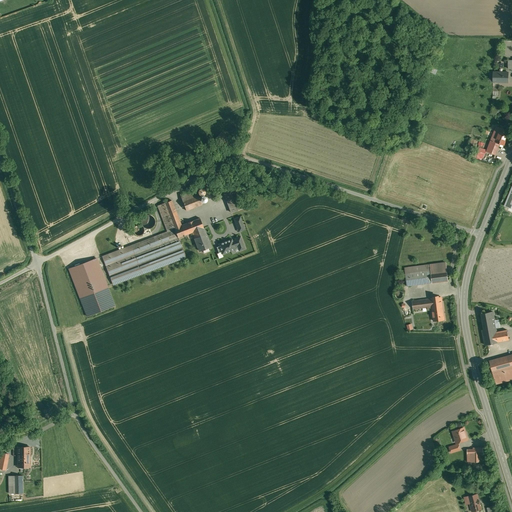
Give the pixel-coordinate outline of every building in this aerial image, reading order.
[(508,71),(493,71),(493,82),(508,82),(508,71)] [(509,131),(500,128),(495,142),(504,145),(509,131)] [(479,156),(484,158),(487,150),(479,147),(478,151),(471,149),(470,155),(478,158),(479,156)] [(243,208),(234,184),(222,188),(231,212),(243,208)] [(198,195),(182,201),(186,211),(202,204),(198,195)] [(186,257),(178,238),(192,232),(204,228),(200,218),(181,225),(171,200),(157,205),(167,232),(102,256),(113,285),(186,257)] [(144,217),(141,221),(142,225),(140,224),(136,224),(134,227),(133,230),(134,233),(137,236),(140,236),(143,234),(145,231),(145,229),(150,229),(154,226),(155,222),(153,217),(148,215),(144,217)] [(245,230),(240,216),(234,219),(239,232),(245,230)] [(204,228),(192,232),(199,251),(212,246),(210,241),(209,242),(204,228)] [(236,252),(245,248),(240,235),(234,238),(235,240),(232,241),(232,239),(219,244),(220,246),(217,247),(219,252),(221,251),(222,253),(235,249),(236,252)] [(87,316),(115,305),(97,258),(69,269),(87,316)] [(446,262),(430,264),(431,270),(431,273),(447,271),(446,262)] [(430,264),(404,268),(405,273),(431,270),(430,264)] [(431,270),(405,273),(407,286),(432,282),(431,273),(431,270)] [(447,271),(431,273),(432,282),(448,280),(447,271)] [(441,297),(430,298),(432,311),(434,321),(444,319),(441,297)] [(430,298),(412,301),(414,314),(432,311),(430,298)] [(492,311),(481,314),(484,330),(482,330),(483,334),(497,332),(492,311)] [(497,332),(483,334),(485,345),(498,342),(497,341),(509,339),(507,330),(497,332)] [(511,354),(490,361),(490,360),(489,361),(493,372),(511,367),(511,354)] [(511,367),(493,372),(496,384),(511,379),(511,367)] [(463,428),(453,431),(455,437),(456,437),(458,443),(467,439),(463,428)] [(458,444),(449,447),(451,452),(460,450),(458,444)] [(29,446),(18,446),(18,466),(30,466),(29,446)] [(483,448),(473,448),(473,461),(480,461),(480,454),(483,454),(483,448)] [(22,475),(13,476),(14,494),(23,493),(22,475)] [(477,493),(468,496),(468,497),(470,496),(471,503),(470,503),(472,511),(481,509),(477,493)]
